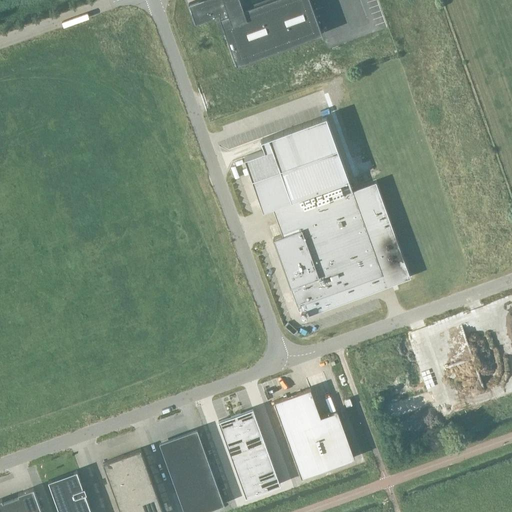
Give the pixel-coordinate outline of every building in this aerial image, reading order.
[(233,0),(197,0),(188,3),(195,22),(216,15),(216,18),(219,17),(236,64),(322,34),(325,42),(344,35),(331,0),(265,0),(237,10),(233,0)] [(352,113),(344,92),(331,96),(339,117),(352,113)] [(264,150),(244,157),(263,210),(277,205),(287,232),(272,237),(298,308),(303,307),(307,309),(309,313),(330,306),(330,305),(409,276),(375,182),(353,190),(326,116),(260,139),(264,150)] [(310,387),(274,400),(301,477),(354,457),(337,410),(320,416),(310,387)] [(252,408),(218,420),(245,496),(280,484),(252,408)] [(198,432),(164,444),(188,511),(200,511),(224,504),(202,444),(198,432)] [(162,511),(140,448),(102,462),(120,511),(162,511)] [(52,480),(48,480),(59,511),(91,511),(85,493),(86,493),(84,487),(83,487),(77,470),(73,473),(52,480)] [(2,499),(0,499),(0,511),(42,511),(33,487),(18,493),(18,495),(2,501),(2,499)]
